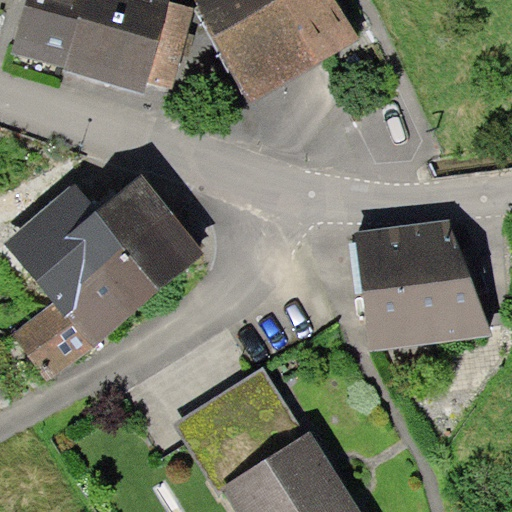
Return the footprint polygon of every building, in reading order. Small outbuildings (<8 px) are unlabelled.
[(24,0),(10,52),(64,67),(82,0),(24,0)] [(82,0),(64,67),(63,70),(144,93),(147,81),(170,0),(82,0)] [(194,7),(170,0),(147,81),(172,88),(194,7)] [(194,0),(249,103),(362,41),(339,0),(194,0)] [(98,210),(74,182),(4,242),(53,301),(11,336),(48,381),(206,252),(141,174),(98,210)] [(449,220),(353,232),(370,351),(492,336),(449,220)] [(263,367),(173,423),(219,496),(224,493),(235,511),(362,511),(310,429),(304,433),(263,367)]
